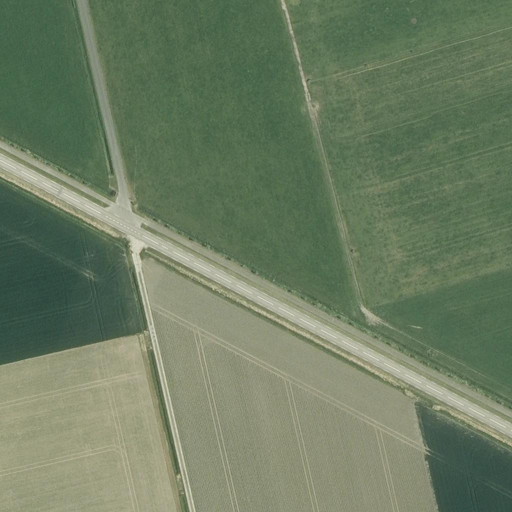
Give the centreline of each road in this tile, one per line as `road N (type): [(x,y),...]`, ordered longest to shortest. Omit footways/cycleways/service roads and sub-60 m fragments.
road 1 (tertiary): [(511,433),(0,161)]
road 2 (track): [(192,511),(134,246),(140,235)]
